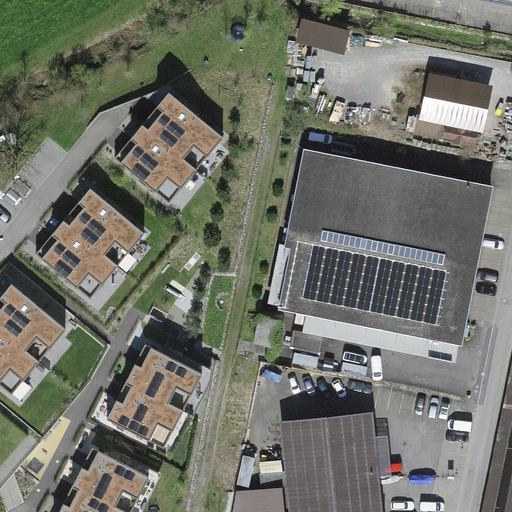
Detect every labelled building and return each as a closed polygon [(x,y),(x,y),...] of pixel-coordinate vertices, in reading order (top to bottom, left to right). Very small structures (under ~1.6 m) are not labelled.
[(300,15),(296,41),(344,48),(348,22),(300,15)] [(482,121),(486,81),(427,75),(422,115),(482,121)] [(194,145),(207,156),(223,137),(169,93),(158,107),(164,112),(149,130),(183,158),(194,145)] [(166,178),(180,189),(196,170),(183,158),(149,130),(142,125),(131,139),(137,144),(121,163),(155,191),(166,178)] [(467,341),(496,184),(299,147),(270,304),(467,341)] [(115,241),(129,252),(144,233),(91,189),(79,202),(86,207),(70,226),(104,254),(115,241)] [(89,272),(102,283),(117,265),(104,254),(70,226),(64,221),(53,235),(59,240),(43,258),(77,286),(89,272)] [(36,336),(50,347),(65,329),(12,284),(1,298),(7,303),(0,311),(0,329),(25,350),(36,336)] [(318,349),(321,335),(294,328),(291,343),(318,349)] [(0,380),(9,370),(22,381),(39,362),(25,350),(0,329),(0,380)] [(201,373),(152,348),(142,368),(135,365),(126,382),(132,386),(167,404),(176,387),(190,395),(201,373)] [(511,511),(511,364),(480,511),(511,511)] [(167,404),(132,386),(123,404),(117,401),(108,419),(148,439),(157,422),(172,429),(182,411),(167,404)] [(384,511),(374,413),(280,423),(289,511),(384,511)] [(148,477),(99,451),(89,471),(83,468),(73,486),(80,489),(114,507),(123,490),(137,497),(148,477)] [(123,511),(114,507),(80,489),(70,508),(64,505),(60,511),(123,511)]
